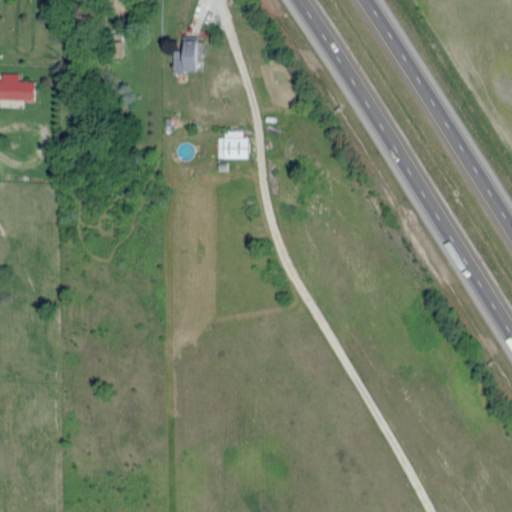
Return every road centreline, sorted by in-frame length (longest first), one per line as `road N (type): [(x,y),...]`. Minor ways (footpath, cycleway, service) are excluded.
road 1 (motorway): [(296,0),(511,336)]
road 2 (motorway): [(511,228),(367,0)]
